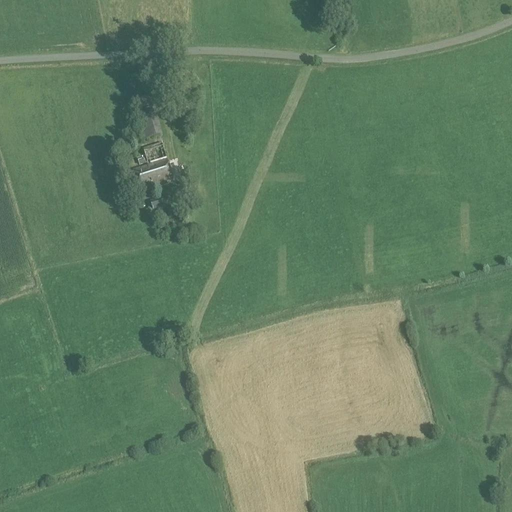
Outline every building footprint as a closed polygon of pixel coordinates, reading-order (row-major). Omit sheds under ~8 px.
[(199,100),(197,87),(177,90),(179,103),(199,100)] [(160,94),(140,97),(141,108),(162,105),(160,94)] [(163,137),(155,112),(137,117),(144,142),(163,137)] [(140,170),(133,172),(139,194),(174,184),(162,145),(143,151),(146,160),(138,162),(140,170)] [(163,199),(150,202),(153,211),(165,208),(163,199)] [(182,226),(180,218),(166,221),(168,230),(182,226)]
